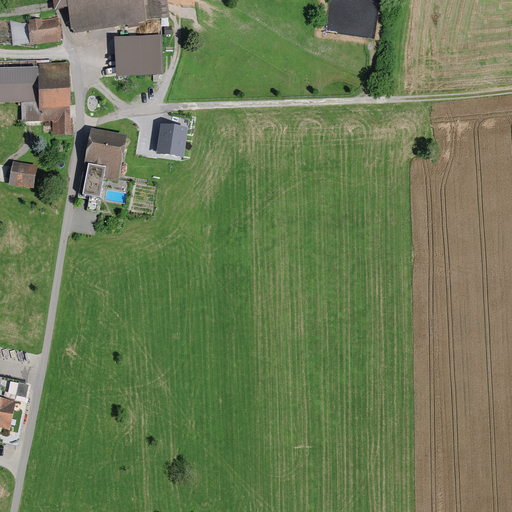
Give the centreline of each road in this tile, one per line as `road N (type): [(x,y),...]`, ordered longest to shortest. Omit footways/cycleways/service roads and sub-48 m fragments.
road 1 (unclassified): [(60,0),(81,126),(25,469)]
road 2 (track): [(511,90),(176,105),(81,126)]
